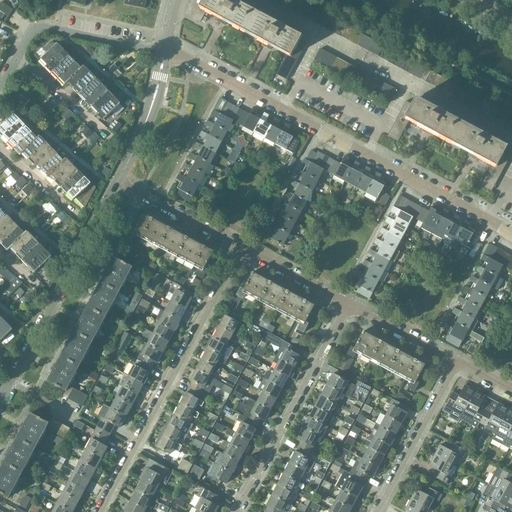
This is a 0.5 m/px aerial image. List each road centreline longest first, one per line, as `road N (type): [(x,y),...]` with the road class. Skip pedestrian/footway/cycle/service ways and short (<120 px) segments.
road 1 (residential): [(511,235),(164,48)]
road 2 (residential): [(239,249),(99,511)]
road 3 (residential): [(0,400),(115,178)]
road 4 (residential): [(235,511),(343,304)]
road 5 (residential): [(451,364),(373,511)]
road 6 (residential): [(17,56),(48,27),(164,48)]
road 7 (residential): [(239,249),(115,178)]
road 8 (unknown): [(334,300),(408,179)]
road 9 (unknown): [(500,229),(428,351)]
road 10 (residential): [(115,178),(164,48)]
road 11 (residential): [(451,364),(343,304)]
